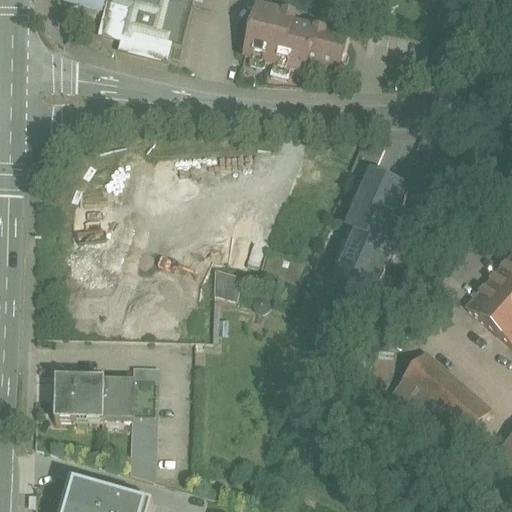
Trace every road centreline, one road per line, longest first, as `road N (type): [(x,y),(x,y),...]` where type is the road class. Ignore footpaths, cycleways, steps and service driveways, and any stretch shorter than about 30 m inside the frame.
road 1 (residential): [(3,93),(361,118),(470,111),(511,98)]
road 2 (unknown): [(511,173),(469,253),(454,312),(500,397)]
road 3 (secondary): [(3,93),(0,232)]
